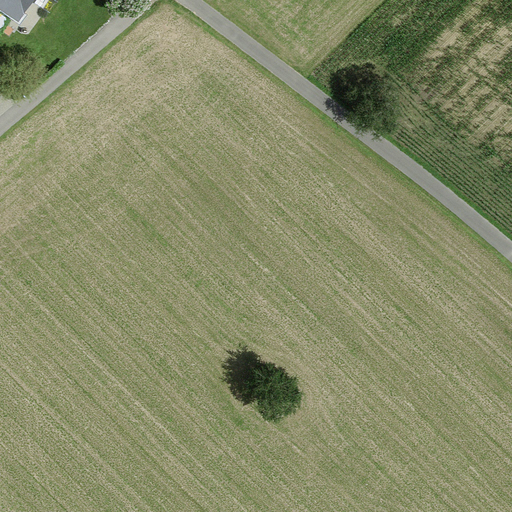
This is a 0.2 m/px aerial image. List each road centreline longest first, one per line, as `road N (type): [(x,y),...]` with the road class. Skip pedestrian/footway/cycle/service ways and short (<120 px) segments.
road 1 (residential): [(511,254),(184,0)]
road 2 (residential): [(141,0),(0,124)]
